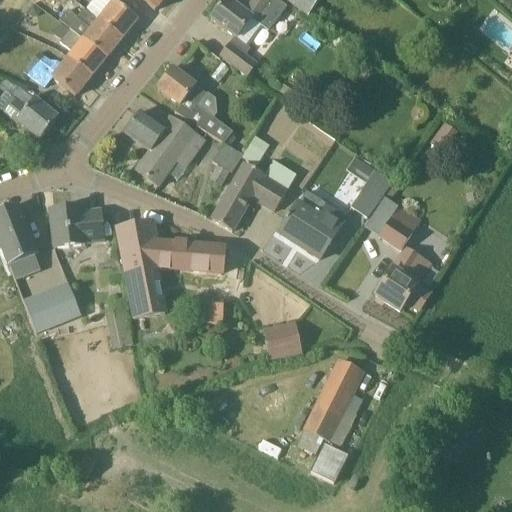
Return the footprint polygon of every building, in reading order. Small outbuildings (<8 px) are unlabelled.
[(114,3),(116,0),(94,0),(84,12),(121,42),(137,22),(114,3)] [(138,0),(155,13),(165,0),(138,0)] [(251,21),(268,34),(287,10),(274,0),(256,0),(245,15),(226,1),(210,22),(236,41),(251,21)] [(321,0),(283,0),(308,18),(321,0)] [(381,0),(350,0),(331,25),(362,49),(393,8),(381,0)] [(84,12),(82,11),(76,19),(67,11),(58,22),(69,32),(106,61),(121,42),(84,12)] [(69,32),(59,43),(73,55),(68,61),(91,79),(106,61),(69,32)] [(256,66),(230,47),(220,59),(246,79),(256,66)] [(68,61),(63,67),(58,62),(54,66),(39,54),(23,74),(44,90),(52,81),(75,99),(91,79),(68,61)] [(232,135),(198,109),(206,97),(173,72),(157,91),(180,108),(174,116),(223,147),(232,135)] [(58,121),(19,89),(11,98),(16,102),(5,115),(40,143),(58,121)] [(177,184),(203,143),(171,121),(164,131),(140,114),(124,136),(150,154),(136,173),(159,189),(167,177),(177,184)] [(445,126),(430,146),(442,154),(456,134),(445,126)] [(254,139),(242,161),(257,170),(269,148),(254,139)] [(242,162),(222,150),(211,168),(215,171),(208,184),(220,191),(227,178),(230,180),(242,162)] [(272,162),(263,177),(287,192),(296,177),(272,162)] [(252,201),(274,215),(289,193),(287,192),(263,177),(246,166),(212,223),(232,234),(252,201)] [(394,181),(370,166),(357,186),(364,190),(348,213),(361,223),(377,199),(380,201),(394,181)] [(344,223),(325,211),(304,197),(297,209),(281,234),(302,247),(300,251),(319,263),(344,223)] [(37,258),(17,207),(0,213),(0,246),(9,269),(37,258)] [(101,214),(73,217),(72,211),(51,213),(55,251),(83,249),(83,246),(104,244),(101,214)] [(389,224),(379,238),(400,253),(410,239),(389,224)] [(151,225),(117,232),(135,322),(165,316),(156,272),(159,272),(221,278),(223,251),(155,245),(151,225)] [(406,283),(418,264),(404,255),(375,299),(400,314),(405,306),(417,314),(429,295),(416,287),(415,288),(406,283)] [(59,295),(25,308),(35,332),(68,319),(59,295)] [(190,324),(222,326),(224,302),(191,301),(190,324)] [(123,304),(104,308),(113,350),(132,346),(123,304)] [(270,364),(302,356),(295,325),(263,332),(270,364)] [(363,377),(338,365),(304,433),(305,434),(325,444),(328,446),(345,413),(363,377)] [(356,418),(345,413),(328,446),(340,451),(356,418)] [(325,444),(305,434),(298,449),(317,458),(325,444)]
